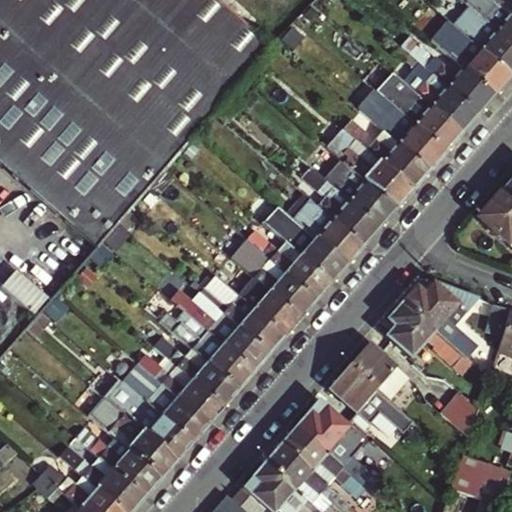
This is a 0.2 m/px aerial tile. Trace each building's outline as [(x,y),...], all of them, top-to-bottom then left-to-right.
[(262,62),(272,51),(213,0),(0,0),(0,168),(93,256),(104,244),(119,226),(135,209),(150,190),(165,173),(181,155),(184,152),(197,137),(213,119),(229,99),(246,80),(254,71),(262,62)] [(458,0),(456,0),(452,6),(468,19),(473,13),(458,0)] [(511,13),(497,0),(496,0),(458,0),(473,13),(495,32),(511,46),(511,13)] [(511,0),(496,0),(497,0),(511,13),(511,0)] [(449,9),(441,19),(456,32),(464,23),(449,9)] [(463,38),(478,51),(510,79),(511,77),(511,46),(495,32),(487,41),(473,28),(463,38)] [(425,37),(462,70),(494,98),(510,79),(478,51),(471,60),(456,47),(455,48),(432,29),(425,37)] [(478,51),(463,38),(456,47),(471,60),(478,51)] [(494,98),(462,70),(455,78),(440,65),(439,67),(409,40),(401,49),(432,76),(446,88),(478,116),(494,98)] [(400,65),(391,75),(392,76),(408,89),(416,79),(400,65)] [(462,135),(415,95),(408,89),(392,76),(384,86),(399,99),(397,101),(405,107),(399,114),(445,154),(462,135)] [(446,88),(432,76),(425,83),(439,96),(446,88)] [(425,83),(415,95),(462,135),(478,116),(446,88),(439,96),(425,83)] [(445,154),(399,114),(392,122),(385,115),(383,117),(368,104),(360,113),(382,133),(397,146),(429,173),(445,154)] [(344,133),(359,146),(367,137),(351,123),(343,132),(344,133)] [(359,146),(344,133),(338,140),(373,170),(379,163),(366,152),(359,146)] [(397,146),(382,133),(376,141),(390,154),(397,146)] [(350,171),(364,184),(396,211),(412,192),(379,163),(373,170),(338,140),(332,136),(322,147),(350,171)] [(366,152),(379,163),(412,192),(421,182),(429,173),(397,146),(390,154),(376,141),(366,152)] [(298,159),(290,169),(302,180),(311,170),(298,159)] [(326,184),(334,175),(318,161),(311,170),(326,184)] [(302,180),(318,193),(326,184),(311,170),(302,180)] [(364,184),(350,171),(342,180),(356,193),(364,184)] [(396,211),(364,184),(356,193),(342,180),(333,190),(348,202),(380,230),(396,211)] [(511,180),(503,192),(511,199),(511,180)] [(285,199),(273,188),(265,197),(278,208),(285,199)] [(326,199),(340,211),(348,202),(333,190),(326,199)] [(511,199),(503,192),(479,219),(511,248),(511,199)] [(285,199),(278,208),(293,221),(301,213),(285,199)] [(316,209),(331,222),(362,249),(380,230),(348,202),(340,211),(326,199),(316,209)] [(331,222),(316,209),(309,218),(324,230),(331,222)] [(346,268),(315,240),(308,248),(294,236),(293,236),(270,217),(262,226),(285,246),(299,258),(331,286),(346,268)] [(301,228),(315,240),(346,268),(362,249),(331,222),(324,230),(309,218),(301,228)] [(294,236),(308,248),(315,240),(301,228),(294,236)] [(270,248),(254,234),(246,243),(263,257),(270,248)] [(299,258),(285,246),(278,254),(292,266),(299,258)] [(231,261),(254,281),(300,321),(316,303),(269,263),(263,271),(240,251),(231,261)] [(331,286),(299,258),(292,266),(278,254),(269,263),(316,303),(328,289),(331,286)] [(21,269),(7,285),(38,313),(52,297),(21,269)] [(237,297),(254,312),(285,339),(300,321),(254,281),(247,290),(223,269),(215,278),(237,297)] [(215,278),(207,287),(229,306),(230,306),(237,297),(215,278)] [(416,290),(402,306),(473,368),(482,358),(451,332),(479,299),(435,282),(423,295),(416,290)] [(199,295),(238,329),(270,356),(285,339),(254,312),(237,297),(230,306),(229,306),(207,287),(199,295)] [(174,305),(207,333),(254,374),(270,356),(238,329),(231,337),(192,303),(183,295),(174,305)] [(199,295),(192,303),(231,337),(238,329),(199,295)] [(510,311),(494,305),(485,330),(501,336),(508,317),(510,311)] [(473,368),(402,306),(388,322),(395,329),(386,339),(409,359),(429,337),(441,349),(437,354),(465,378),(473,368)] [(496,352),(511,358),(511,318),(508,317),(501,336),(496,352)] [(254,374),(207,333),(198,343),(177,325),(170,334),(191,352),(207,366),(238,393),(254,374)] [(369,345),(349,368),(382,398),(405,417),(415,406),(399,392),(393,399),(379,387),(396,369),(369,345)] [(184,359),(200,373),(207,366),(191,352),(184,359)] [(160,387),(176,401),(207,428),(219,414),(223,410),(192,383),(186,390),(169,376),(146,357),(137,367),(160,387)] [(238,393),(207,366),(200,373),(184,359),(176,369),(192,383),(223,410),(238,393)] [(382,398),(349,368),(329,391),(365,423),(376,411),(402,434),(411,423),(405,417),(382,398)] [(192,383),(176,369),(169,376),(186,390),(192,383)] [(153,395),(170,409),(176,401),(160,387),(153,395)] [(465,431),(483,410),(460,391),(442,412),(465,431)] [(106,402),(95,392),(88,400),(107,417),(114,409),(106,402)] [(106,402),(114,409),(122,417),(131,407),(114,393),(106,402)] [(145,404),(161,418),(192,445),(207,428),(176,401),(170,409),(153,395),(145,404)] [(318,403),(296,428),(366,489),(372,494),(379,486),(350,460),(366,442),(354,430),(351,432),(318,403)] [(138,412),(154,426),(161,418),(145,404),(138,412)] [(115,441),(130,453),(161,481),(176,464),(129,422),(122,417),(114,409),(107,417),(104,421),(112,427),(107,433),(115,441)] [(138,412),(129,422),(176,464),(192,445),(161,418),(154,426),(138,412)] [(296,428),(280,447),(327,488),(334,480),(338,483),(357,499),(366,489),(296,428)] [(98,459),(113,472),(145,500),(161,481),(130,453),(123,462),(108,449),(107,450),(83,430),(74,439),(98,459)] [(130,453),(115,441),(108,449),(123,462),(130,453)] [(0,467),(15,454),(8,447),(0,454),(0,467)] [(327,488),(280,447),(264,465),(312,506),(321,496),(338,511),(345,511),(349,507),(327,488)] [(65,448),(57,457),(74,472),(82,463),(65,448)] [(467,455),(458,488),(481,495),(491,461),(467,455)] [(113,472),(98,459),(91,468),(106,481),(113,472)] [(62,495),(76,507),(81,511),(120,511),(86,483),(80,490),(68,479),(66,481),(43,461),(34,470),(42,477),(62,495)] [(453,490),(448,511),(455,511),(474,511),(478,497),(503,502),(510,468),(490,464),(483,496),(453,490)] [(264,511),(267,510),(269,511),(278,511),(319,511),(312,506),(264,465),(251,480),(259,487),(251,496),(243,489),(233,501),(244,511),(264,511)] [(82,478),(86,483),(120,511),(134,511),(136,510),(145,500),(113,472),(106,481),(91,468),(82,478)] [(53,504),(62,495),(42,477),(33,486),(37,489),(53,504)] [(227,496),(213,511),(244,511),(233,501),(227,496)]
